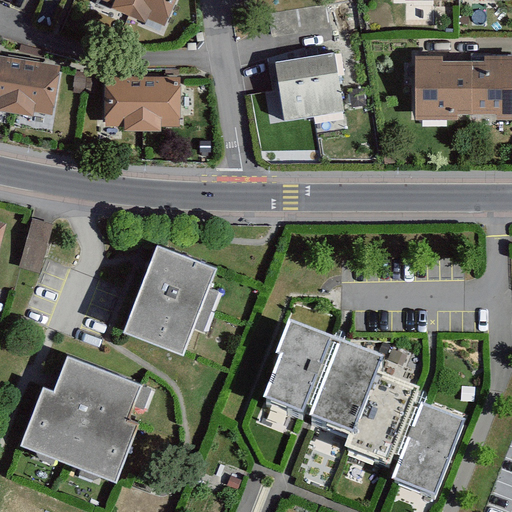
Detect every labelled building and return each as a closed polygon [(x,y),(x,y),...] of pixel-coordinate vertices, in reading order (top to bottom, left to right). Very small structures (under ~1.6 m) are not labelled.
[(102,0),(166,27),(176,0),(102,0)] [(340,49),(280,56),(288,118),(349,110),(340,49)] [(511,114),(511,54),(419,55),(419,115),(511,114)] [(60,66),(0,56),(0,106),(53,115),(60,66)] [(181,77),(106,77),(106,127),(181,127),(181,77)] [(19,264),(39,270),(54,224),(33,218),(19,264)] [(217,269),(156,248),(126,332),(186,353),(193,332),(206,337),(221,294),(210,290),(217,269)] [(317,408),(341,344),(294,326),(280,362),(288,365),(273,405),(307,418),(311,406),(317,408)] [(388,361),(341,344),(317,408),(321,410),(318,421),(361,437),(383,380),(388,361)] [(142,385),(69,359),(56,394),(44,390),(23,447),(119,482),(140,423),(129,419),(142,385)] [(425,397),(383,380),(361,437),(356,450),(399,466),(401,461),(418,413),(421,411),(425,397)] [(468,429),(421,411),(401,461),(408,464),(401,482),(441,498),(468,429)]
